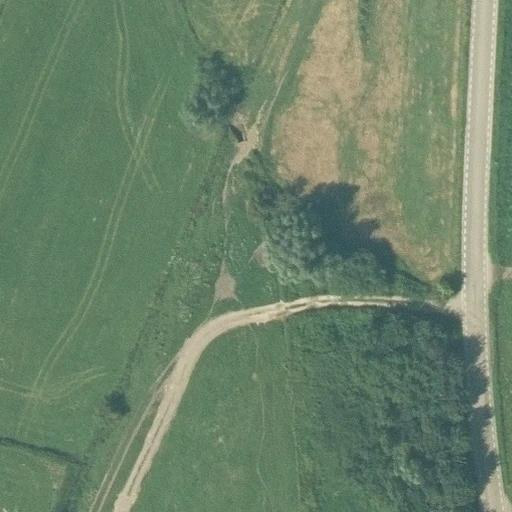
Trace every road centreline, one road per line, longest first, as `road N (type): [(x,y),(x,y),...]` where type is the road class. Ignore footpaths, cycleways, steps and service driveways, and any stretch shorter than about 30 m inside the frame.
road 1 (unclassified): [(484,0),(475,306),(493,511)]
road 2 (track): [(112,511),(184,361),(206,327),(229,313),(312,304),(475,306)]
